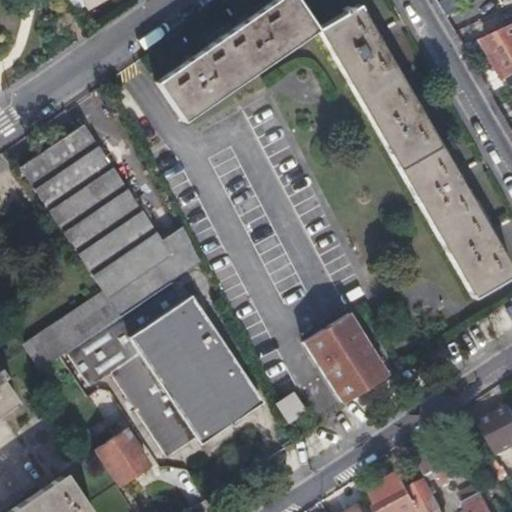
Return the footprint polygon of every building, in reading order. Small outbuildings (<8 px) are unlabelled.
[(84,0),(90,8),(102,0),(84,0)] [(273,0),(154,84),(167,103),(180,122),(315,29),(295,0),(273,0)] [(511,272),(357,4),(315,29),(472,298),(511,274),(511,272)] [(511,21),(478,37),(490,57),(501,78),(511,71),(511,21)] [(15,161),(64,230),(114,300),(174,257),(77,118),(15,161)] [(88,388),(99,381),(109,374),(166,456),(195,436),(249,398),(191,311),(172,282),(65,355),(88,388)] [(198,306),(191,311),(249,398),(195,436),(199,443),(261,400),(198,306)] [(302,345),(322,374),(342,403),(387,374),(347,314),(302,345)] [(37,370),(54,359),(70,348),(51,319),(18,341),(37,370)] [(0,411),(15,401),(0,379),(0,411)] [(104,388),(92,396),(107,420),(120,412),(104,388)] [(289,422),(296,417),(304,411),(291,393),(276,403),(289,422)] [(511,410),(509,404),(494,412),(479,421),(496,453),(511,443),(511,410)] [(125,428),(110,439),(94,449),(118,485),(149,463),(125,428)] [(425,475),(429,473),(433,471),(439,484),(465,472),(453,447),(435,456),(428,444),(413,451),(425,475)] [(418,511),(419,511),(406,489),(396,470),(369,486),(378,503),(385,498),(388,504),(374,511),(375,511),(418,511)] [(90,511),(64,473),(4,511),(90,511)] [(422,480),(406,489),(419,511),(428,511),(437,507),(422,480)] [(488,511),(476,490),(458,499),(465,511),(488,511)] [(385,498),(378,503),(372,506),(374,511),(388,504),(385,498)]
